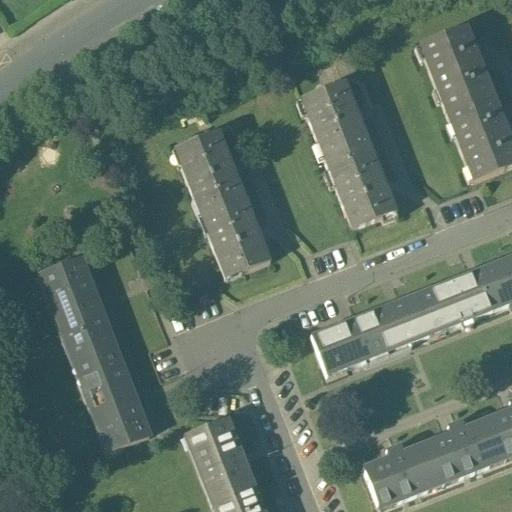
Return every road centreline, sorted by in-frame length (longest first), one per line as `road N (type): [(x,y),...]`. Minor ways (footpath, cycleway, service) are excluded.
road 1 (residential): [(303,511),(232,327),(511,215)]
road 2 (unclassified): [(136,0),(0,85)]
